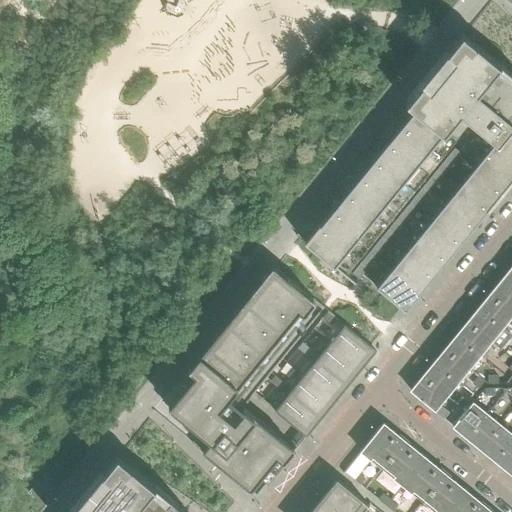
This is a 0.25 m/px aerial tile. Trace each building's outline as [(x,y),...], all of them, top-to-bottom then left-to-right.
[(334,267),(460,112),(496,141),(474,168),(503,192),(511,180),(511,74),(462,33),(296,236),(334,267)] [(455,148),(448,157),(455,162),(460,156),(462,153),(455,148)] [(448,157),(441,165),(448,170),(455,162),(448,157)] [(441,165),(435,173),(441,179),(446,173),(448,170),(441,165)] [(503,192),(474,168),(460,185),(489,209),(503,192)] [(435,173),(428,182),(434,187),(441,179),(435,173)] [(428,182),(421,190),(427,195),(432,190),(434,187),(428,182)] [(489,209),(460,185),(446,202),(475,226),(489,209)] [(421,190),(414,198),(421,204),(427,195),(421,190)] [(414,198),(407,207),(414,212),(418,207),(421,204),(414,198)] [(475,226),(446,202),(432,219),(461,243),(475,226)] [(407,207),(400,215),(407,220),(414,212),(407,207)] [(400,215),(394,224),(400,229),(404,224),(407,220),(400,215)] [(461,243),(432,219),(418,236),(447,260),(461,243)] [(394,224),(387,232),(393,237),(400,229),(394,224)] [(387,232),(380,240),(386,246),(390,241),(393,237),(387,232)] [(447,260),(418,236),(404,253),(433,277),(447,260)] [(380,240),(373,249),(380,254),(386,246),(380,240)] [(373,249),(366,257),(373,262),(376,258),(380,254),(373,249)] [(433,277),(404,253),(390,270),(419,294),(433,277)] [(366,257),(359,265),(366,271),(373,262),(366,257)] [(359,265),(353,274),(359,279),(362,275),(366,271),(359,265)] [(511,266),(501,280),(511,289),(511,266)] [(255,393),(272,373),(325,308),(316,301),(276,268),(245,306),(241,303),(188,369),(195,374),(168,406),(201,433),(204,430),(214,438),(202,452),(251,491),(257,496),(296,449),(244,406),(255,393)] [(419,294),(390,270),(376,287),(405,311),(419,294)] [(511,289),(501,280),(490,293),(511,311),(511,289)] [(511,316),(511,311),(490,293),(479,307),(503,327),(511,316)] [(511,335),(511,334),(503,327),(479,307),(467,321),(492,341),(501,349),(511,335)] [(336,319),(328,312),(323,318),(331,325),(336,319)] [(492,341),(467,321),(456,335),(481,355),(485,358),(489,353),(485,350),(492,341)] [(376,350),(345,324),(331,342),(362,368),(376,350)] [(481,355),(456,335),(445,348),(470,368),(481,355)] [(362,368),(331,342),(319,356),(303,343),(301,346),(348,385),(362,368)] [(348,385),(301,346),(298,349),(314,362),(303,376),(334,402),(348,385)] [(470,368),(445,348),(434,362),(463,386),(468,380),(464,376),(470,368)] [(511,356),(509,355),(503,363),(511,370),(511,356)] [(463,386),(434,362),(423,375),(448,396),(454,388),(458,391),(463,386)] [(448,396),(423,375),(411,390),(445,418),(450,412),(441,404),(448,396)] [(479,388),(485,380),(479,375),(473,383),(479,388)] [(499,383),(499,375),(488,375),(488,383),(499,383)] [(334,402),(303,376),(292,389),(276,376),(273,380),(320,419),(334,402)] [(320,419),(273,380),(271,382),(287,395),(275,410),(306,436),(320,419)] [(496,395),(495,387),(485,388),(485,396),(496,395)] [(462,408),(469,400),(463,396),(456,404),(462,408)] [(467,437),(487,413),(473,402),(462,416),(456,412),(450,419),(456,424),(454,427),(467,437)] [(481,449),(500,425),(487,413),(467,437),(481,449)] [(384,465),(405,439),(400,435),(400,436),(384,424),(361,451),(371,459),(373,457),(384,465)] [(495,460),(511,439),(511,434),(500,425),(481,449),(495,460)] [(403,484),(425,457),(410,445),(411,444),(405,439),(384,465),(396,475),(394,478),(403,484)] [(508,471),(511,466),(511,439),(495,460),(508,471)] [(187,511),(117,455),(70,511),(187,511)] [(425,499),(447,473),(441,469),(440,470),(425,457),(403,484),(412,492),(414,490),(425,499)] [(366,478),(357,472),(352,478),(361,484),(366,478)] [(436,511),(448,511),(466,490),(451,478),(452,477),(447,473),(425,499),(437,509),(435,511),(436,511)] [(44,504),(58,486),(44,474),(30,492),(44,504)] [(369,506),(338,480),(323,497),(341,511),(364,511),(367,509),(371,511),(372,511),(376,508),(371,504),(369,506)] [(482,511),(487,506),(482,502),(482,503),(466,490),(448,511),(482,511)] [(391,499),(383,493),(378,499),(386,505),(391,499)] [(341,511),(323,497),(311,511),(341,511)] [(399,505),(391,499),(386,505),(394,511),(399,505)]
